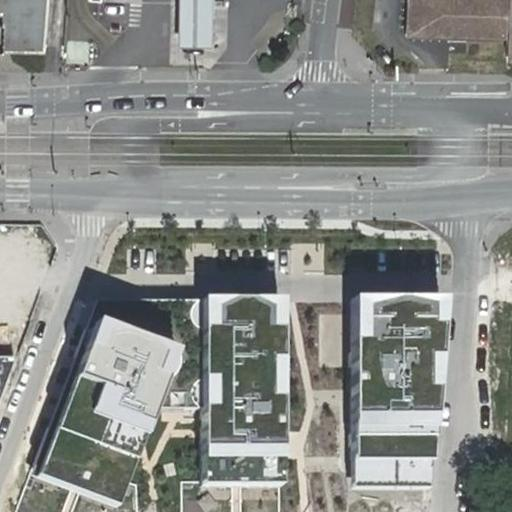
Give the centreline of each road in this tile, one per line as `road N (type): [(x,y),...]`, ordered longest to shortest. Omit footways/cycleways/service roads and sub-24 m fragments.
road 1 (secondary): [(94,195),(403,205),(459,198)]
road 2 (unclassified): [(94,195),(185,178),(403,176),(453,168)]
road 3 (unclassified): [(372,109),(319,123),(135,127),(115,139),(94,195)]
road 4 (secondary): [(320,97),(0,104)]
road 5 (residential): [(438,511),(461,270),(459,198)]
road 6 (residential): [(94,195),(87,245),(0,475)]
